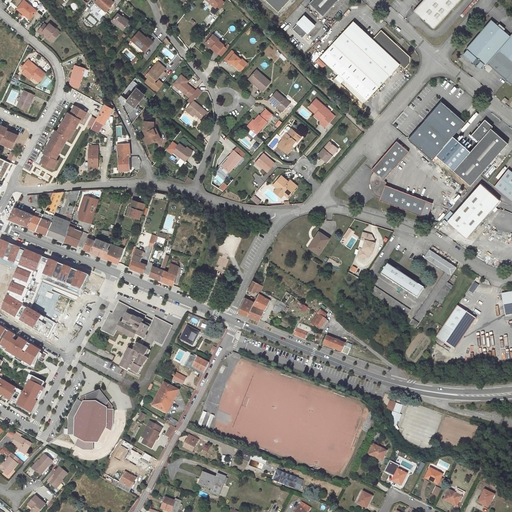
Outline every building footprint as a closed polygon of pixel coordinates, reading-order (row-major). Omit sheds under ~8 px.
[(37,11),(24,0),(17,9),(25,15),(26,14),(31,18),(37,11)] [(109,0),(96,0),(95,2),(106,12),(113,4),(110,1),(109,0)] [(289,0),(265,0),(279,12),(289,0)] [(338,0),(312,0),(309,3),(323,16),(338,0)] [(435,28),(460,0),(423,0),(414,11),(433,29),(435,28)] [(473,0),(461,15),(462,17),(476,1),(474,0),(473,0)] [(121,16),(118,13),(111,21),(123,30),(129,22),(121,16)] [(298,23),(292,29),(302,38),(308,32),(308,33),(315,25),(304,16),(297,23),(298,23)] [(480,69),(485,64),(486,65),(487,63),(499,50),(511,60),(511,33),(510,36),(491,19),(466,48),(467,49),(463,54),(473,63),(474,63),(476,65),(476,66),(480,69)] [(411,62),(411,58),(410,56),(400,48),(400,46),(399,46),(398,45),(398,43),(396,44),(381,30),(373,39),(354,21),(333,43),(380,86),(400,65),(405,69),(411,62)] [(38,31),(41,34),(43,32),(46,34),(53,41),(60,32),(50,23),(48,26),(44,24),(38,31)] [(254,29),(251,26),(245,33),(248,35),(254,29)] [(143,35),(139,31),(132,40),(145,51),(152,43),(146,39),(147,38),(143,35)] [(153,41),(144,33),(143,35),(147,38),(146,39),(152,43),(153,41)] [(212,47),(212,48),(218,53),(224,46),(224,45),(219,40),(213,34),(212,35),(207,41),(206,42),(212,47)] [(221,56),(228,49),(224,46),(218,53),(221,56)] [(227,63),(229,61),(231,63),(235,66),(236,65),(242,70),(248,64),(242,59),(241,59),(235,54),(235,53),(232,50),(224,60),(227,63)] [(511,60),(499,50),(487,63),(511,84),(511,83),(511,60)] [(29,65),(31,62),(29,60),(22,68),(25,70),(22,73),(30,79),(32,77),(39,82),(46,74),(39,68),(37,71),(29,65)] [(37,71),(39,68),(31,62),(29,65),(37,71)] [(85,68),(75,65),(71,78),(81,81),(85,68)] [(146,76),(153,83),(166,69),(161,65),(158,68),(155,66),(151,70),(148,69),(145,72),(147,74),(146,76)] [(270,82),(257,70),(250,78),(260,87),(259,88),(262,91),(270,82)] [(186,83),(188,81),(181,75),(174,84),(190,98),(196,91),(186,83)] [(79,88),(81,81),(71,78),(69,85),(79,88)] [(260,87),(250,78),(248,79),(259,88),(260,87)] [(137,88),(127,100),(135,106),(143,95),(139,92),(140,91),(137,88)] [(34,95),(24,91),(17,107),(27,111),(34,95)] [(283,112),(290,103),(276,91),(268,100),(283,112)] [(328,113),(330,111),(316,99),(309,107),(316,114),(323,119),(321,122),(320,123),(325,127),(333,117),(328,113)] [(186,111),(192,115),(193,113),(195,114),(202,120),(208,113),(193,101),(186,111)] [(452,137),(465,123),(441,102),(408,140),(432,160),(436,156),(452,137)] [(104,104),(96,120),(104,124),(113,109),(104,104)] [(58,132),(56,130),(52,138),(52,139),(51,142),(49,145),(47,145),(43,153),(45,154),(43,158),(44,159),(42,162),(43,162),(54,169),(58,160),(56,159),(68,137),(70,139),(81,119),(82,120),(87,112),(76,106),(74,109),(73,109),(70,113),(68,112),(64,119),(65,121),(64,124),(62,127),(60,127),(58,132)] [(249,127),(251,129),(257,134),(267,122),(266,121),(269,118),(263,113),(260,116),(259,115),(249,127)] [(323,119),(316,114),(314,116),(321,122),(323,119)] [(454,171),(471,186),(480,175),(508,143),(491,128),(493,126),(485,120),(471,135),(479,142),(470,152),(454,171)] [(159,140),(153,129),(154,122),(144,121),(143,130),(150,144),(159,140)] [(7,130),(0,126),(0,140),(1,141),(0,143),(8,146),(10,146),(13,147),(17,139),(18,135),(7,130)] [(17,139),(19,141),(22,134),(8,128),(7,130),(18,135),(17,139)] [(52,138),(56,130),(54,129),(47,140),(51,142),(52,139),(52,138)] [(297,142),(300,138),(296,135),(297,134),(292,129),(288,135),(286,133),(282,138),(283,139),(278,145),(279,146),(282,148),(288,153),(293,147),(292,146),(295,141),(297,142)] [(470,152),(452,137),(436,156),(454,171),(470,152)] [(120,171),(130,170),(129,156),(130,156),(129,138),(117,139),(119,161),(120,161),(120,162),(119,162),(120,171)] [(43,153),(47,145),(49,145),(51,142),(47,140),(41,151),(43,153)] [(374,172),(384,180),(409,152),(397,141),(372,170),(374,172)] [(327,162),(332,155),(331,154),(337,148),(330,142),(325,146),(326,147),(324,149),(324,148),(318,155),(327,162)] [(186,148),(179,144),(173,152),(185,161),(192,153),(186,148)] [(98,168),(99,146),(89,146),(89,157),(90,157),(90,159),(89,159),(88,168),(98,168)] [(238,147),(234,150),(228,158),(229,159),(223,167),(229,172),(245,153),(238,147)] [(44,159),(43,158),(45,154),(43,153),(41,151),(35,162),(41,165),(43,162),(42,162),(44,159)] [(275,163),(263,154),(256,162),(262,168),(267,172),(275,163)] [(220,164),(223,167),(229,159),(228,158),(227,157),(220,164)] [(12,163),(0,158),(0,178),(2,180),(12,163)] [(511,200),(511,171),(508,169),(494,186),(511,200)] [(384,180),(374,172),(373,174),(371,178),(370,180),(370,184),(371,184),(372,188),(371,188),(371,189),(373,191),(376,194),(377,196),(381,198),(380,200),(421,216),(427,201),(386,185),(387,182),(384,180)] [(284,194),(287,197),(295,188),(288,182),(288,183),(280,177),(273,185),(277,188),(284,194)] [(447,221),(466,238),(500,200),(481,183),(447,221)] [(281,197),(284,194),(277,188),(274,192),(281,197)] [(77,200),(80,190),(72,191),(71,199),(77,200)] [(54,216),(64,191),(53,192),(49,202),(44,214),(37,230),(47,234),(52,224),(54,219),(53,219),(53,218),(54,216)] [(49,202),(53,192),(45,193),(42,199),(49,202)] [(32,197),(31,202),(41,201),(42,199),(45,193),(43,193),(43,194),(33,195),(32,197)] [(79,220),(92,224),(100,200),(87,196),(84,196),(79,214),(79,220)] [(261,202),(253,196),(251,199),(258,205),(261,202)] [(142,208),(143,204),(133,200),(130,207),(132,208),(129,216),(140,219),(143,208),(142,208)] [(34,215),(15,207),(9,219),(28,227),(34,215)] [(44,214),(41,213),(39,217),(34,215),(28,227),(37,230),(44,214)] [(65,220),(54,216),(53,218),(53,219),(54,219),(52,224),(62,228),(65,220)] [(70,222),(65,220),(62,228),(52,224),(47,234),(64,241),(69,230),(68,230),(69,226),(70,222)] [(82,231),(69,226),(68,230),(69,230),(64,241),(77,246),(81,236),(80,236),(82,231)] [(329,239),(319,232),(314,239),(316,240),(310,249),(319,255),(329,239)] [(372,235),(364,233),(363,239),(365,240),(362,249),(361,249),(359,257),(365,259),(369,256),(371,252),(372,252),(375,243),(373,242),(374,239),(372,235)] [(164,245),(166,238),(158,236),(156,243),(164,245)] [(0,238),(0,257),(19,264),(0,307),(0,309),(49,338),(57,324),(30,308),(42,279),(80,294),(89,275),(0,238)] [(91,252),(95,241),(87,238),(83,249),(91,252)] [(110,243),(96,238),(96,239),(95,241),(91,252),(106,258),(109,249),(108,249),(110,243)] [(109,249),(122,254),(124,249),(110,243),(108,249),(109,249)] [(106,258),(118,263),(122,254),(109,249),(106,258)] [(141,257),(143,252),(135,249),(134,254),(141,257)] [(445,272),(410,324),(411,325),(416,328),(436,298),(442,289),(447,282),(456,268),(429,250),(424,258),(445,272)] [(130,268),(144,273),(146,265),(146,264),(140,262),(142,257),(141,257),(134,254),(132,260),(133,260),(131,265),(130,268)] [(164,270),(167,261),(164,260),(163,260),(160,269),(152,266),(149,276),(161,280),(164,270)] [(173,285),(176,275),(178,266),(177,266),(171,264),(168,272),(164,270),(161,280),(173,285)] [(398,271),(388,264),(381,274),(417,298),(424,288),(416,283),(413,281),(398,271)] [(259,284),(253,281),(249,289),(255,292),(255,291),(259,284)] [(447,292),(451,286),(447,282),(442,289),(447,292)] [(371,292),(406,316),(410,310),(375,286),(371,292)] [(436,298),(441,301),(447,292),(442,289),(436,298)] [(270,300),(260,293),(259,294),(255,303),(248,316),(259,320),(270,300)] [(248,316),(255,303),(245,298),(238,312),(248,316)] [(287,305),(278,299),(275,305),(281,309),(284,311),(287,305)] [(327,308),(329,305),(321,299),(319,301),(327,308)] [(314,309),(319,301),(318,300),(311,309),(312,310),(313,308),(314,309)] [(311,323),(320,330),(326,320),(328,321),(332,316),(334,318),(336,315),(329,310),(327,308),(319,301),(314,309),(313,308),(312,310),(317,314),(311,323)] [(171,326),(155,317),(153,321),(145,317),(146,316),(119,302),(112,314),(110,313),(102,329),(104,330),(111,318),(113,320),(120,306),(142,317),(142,319),(152,324),(155,323),(156,321),(170,328),(171,326)] [(281,309),(275,305),(273,310),(279,313),(281,309)] [(142,317),(120,306),(113,320),(111,318),(104,330),(114,335),(117,330),(135,339),(137,335),(143,339),(152,343),(154,340),(162,344),(170,328),(156,321),(155,323),(152,324),(142,319),(142,317)] [(457,306),(436,337),(455,350),(476,318),(457,306)] [(326,320),(320,330),(322,331),(328,321),(326,320)] [(297,328),(294,334),(305,339),(308,333),(311,328),(299,323),(297,328)] [(405,334),(410,337),(416,328),(411,325),(405,334)] [(42,351),(0,326),(0,347),(33,367),(42,351)] [(188,326),(181,339),(192,345),(199,332),(188,326)] [(310,332),(309,334),(316,337),(318,332),(312,329),(310,332)] [(331,349),(341,354),(345,344),(327,336),(324,345),(331,348),(331,349)] [(143,339),(140,345),(149,350),(152,343),(143,339)] [(130,349),(120,367),(127,371),(129,369),(139,374),(147,358),(145,357),(149,350),(140,345),(137,344),(133,351),(130,349)] [(342,353),(348,355),(350,348),(344,346),(342,353)] [(186,363),(193,366),(198,358),(190,355),(186,363)] [(199,370),(204,361),(198,358),(193,366),(193,367),(197,369),(195,371),(199,373),(200,371),(199,370)] [(213,432),(337,476),(351,452),(359,429),(363,404),(238,359),(227,380),(218,405),(213,432)] [(209,364),(204,361),(199,370),(200,371),(204,373),(209,364)] [(193,366),(186,363),(185,366),(195,371),(197,369),(193,367),(193,366)] [(46,383),(31,375),(17,402),(32,411),(46,383)] [(18,389),(1,379),(0,381),(0,394),(11,401),(18,389)] [(164,383),(153,405),(166,412),(178,390),(164,383)] [(106,429),(109,430),(110,425),(113,425),(113,410),(112,410),(112,406),(99,390),(80,398),(79,401),(77,400),(70,413),(72,414),(71,420),(69,420),(68,434),(75,435),(75,436),(79,438),(75,445),(83,449),(93,450),(93,442),(98,442),(98,441),(106,429)] [(379,413),(371,410),(362,429),(367,432),(373,418),(376,420),(379,413)] [(201,427),(207,413),(203,411),(197,425),(201,427)] [(162,428),(150,421),(142,436),(145,438),(142,443),(151,448),(162,428)] [(171,425),(165,435),(170,438),(176,428),(171,425)] [(15,439),(12,445),(20,450),(26,453),(32,444),(20,437),(15,435),(15,434),(13,438),(15,439)] [(192,452),(198,439),(190,435),(183,447),(192,452)] [(373,456),(382,461),(387,451),(374,444),(369,454),(373,456)] [(4,447),(0,450),(0,453),(2,455),(4,452),(8,456),(10,452),(4,447)] [(243,450),(240,457),(249,461),(250,458),(252,454),(243,450)] [(13,453),(3,465),(2,464),(0,466),(0,468),(8,475),(18,464),(16,462),(19,459),(13,453)] [(53,461),(45,454),(39,461),(39,460),(32,468),(40,474),(46,467),(47,467),(53,461)] [(267,459),(252,454),(250,458),(266,463),(267,459)] [(392,480),(401,485),(405,478),(405,477),(407,473),(398,469),(400,465),(395,463),(389,474),(394,476),(392,480)] [(67,474),(60,467),(54,474),(55,475),(49,482),(56,488),(63,481),(62,480),(67,474)] [(438,484),(443,474),(430,468),(429,470),(425,477),(429,479),(429,480),(438,484)] [(277,471),(274,480),(294,487),(298,478),(277,471)] [(125,472),(120,482),(114,479),(112,483),(129,492),(136,478),(125,472)] [(211,493),(219,495),(223,483),(225,478),(226,477),(218,474),(216,478),(205,474),(201,485),(212,489),(211,493)] [(432,493),(438,496),(441,489),(436,486),(432,493)] [(449,490),(444,500),(453,504),(453,503),(457,505),(460,500),(461,500),(465,492),(457,488),(455,493),(449,490)] [(485,490),(478,502),(488,507),(493,498),(492,498),(494,494),(485,490)] [(363,492),(357,503),(366,507),(368,503),(369,504),(372,496),(363,492)] [(31,511),(39,511),(46,504),(36,496),(28,505),(33,509),(32,511),(31,511)] [(165,497),(161,508),(171,511),(176,511),(181,501),(176,499),(175,501),(165,497)] [(295,511),(306,511),(307,511),(308,511),(311,508),(302,502),(299,506),(295,511)]
